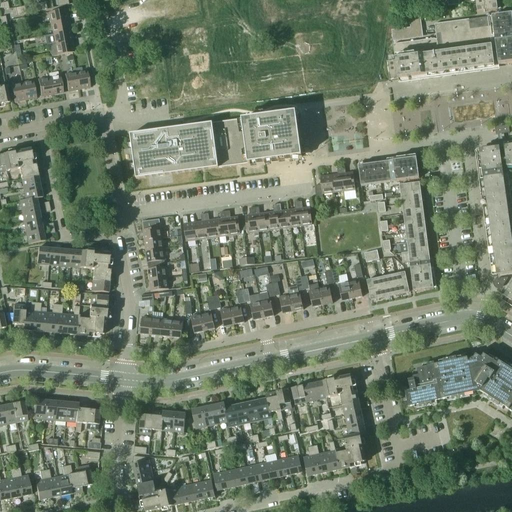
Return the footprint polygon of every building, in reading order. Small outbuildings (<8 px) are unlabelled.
[(475,0),(477,13),(498,10),(500,9),(499,0),(475,0)] [(51,24),(68,20),(66,9),(48,13),(51,24)] [(408,15),(410,28),(391,30),(392,37),(394,36),(395,41),(410,39),(409,34),(417,33),(417,31),(422,30),(420,15),(415,16),(415,14),(408,15)] [(442,45),(445,65),(446,73),(457,71),(456,69),(464,68),(465,70),(466,70),(466,68),(474,67),(474,69),(485,67),(483,56),(492,54),(493,66),(511,63),(511,14),(492,17),(469,20),(434,24),(436,35),(441,34),(442,45)] [(53,34),(70,31),(68,20),(51,24),(53,34)] [(55,45),(72,42),(70,31),(53,34),(55,45)] [(394,61),(387,62),(389,80),(389,81),(398,79),(399,79),(437,74),(436,66),(445,65),(442,45),(438,46),(438,43),(437,39),(433,39),(431,39),(423,40),(393,45),(395,56),(394,56),(394,55),(388,55),(388,60),(394,60),(394,61)] [(52,57),(74,53),(72,42),(55,45),(50,46),(49,50),(49,53),(52,57)] [(87,71),(76,73),(79,90),(90,88),(87,71)] [(79,90),(76,73),(65,75),(68,92),(79,90)] [(60,76),(49,78),(52,95),(63,93),(60,76)] [(52,95),(49,78),(38,80),(41,98),(52,95)] [(33,81),(22,83),(25,101),(36,98),(33,81)] [(25,101),(22,83),(11,85),(14,103),(25,101)] [(0,105),(9,104),(5,87),(0,88),(0,105)] [(136,179),(302,157),(296,112),(130,134),(136,179)] [(508,123),(494,125),(495,132),(509,130),(508,123)] [(479,151),(482,170),(483,178),(487,206),(491,234),(496,275),(497,275),(498,281),(499,286),(499,290),(499,292),(504,296),(504,297),(511,302),(511,204),(507,205),(507,203),(503,175),(502,166),(500,149),(500,148),(479,151)] [(30,150),(2,155),(5,172),(19,169),(21,180),(38,177),(34,160),(32,161),(30,150)] [(361,187),(419,179),(417,159),(416,159),(398,161),(383,163),(363,166),(359,166),(361,187)] [(344,192),(341,167),(337,168),(338,175),(331,176),(333,193),(344,192)] [(341,167),(344,192),(355,190),(353,173),(345,174),(345,167),(341,167)] [(333,193),(331,176),(320,177),(321,185),(315,186),(317,199),(323,198),(322,195),(333,193)] [(21,180),(23,191),(40,188),(38,177),(21,180)] [(400,186),(401,195),(421,193),(420,183),(400,186)] [(23,191),(25,200),(25,201),(36,199),(42,198),(40,188),(23,191)] [(401,195),(402,205),(422,202),(421,193),(401,195)] [(19,201),(22,213),(38,210),(36,199),(25,201),(25,200),(19,201)] [(295,210),(288,211),(290,228),(301,227),(298,202),(294,203),(295,210)] [(298,202),(301,227),(312,225),(310,208),(303,209),(302,202),(298,202)] [(422,202),(402,205),(403,215),(424,212),(422,202)] [(274,213),(267,214),(269,231),(279,229),(277,205),(273,206),(274,213)] [(277,205),(279,229),(290,228),(288,211),(281,212),(280,205),(277,205)] [(255,208),(258,232),(269,231),(267,214),(260,215),(259,207),(255,208)] [(249,209),(250,216),(245,217),(247,234),(254,233),(255,237),(259,237),(258,232),(255,208),(249,209)] [(24,224),(40,220),(38,210),(22,213),(24,224)] [(226,212),(229,236),(240,235),(238,218),(230,218),(230,211),(226,212)] [(229,236),(226,212),(222,212),(223,219),(216,220),(218,238),(229,236)] [(403,215),(405,224),(425,221),(424,212),(403,215)] [(218,238),(216,220),(209,221),(208,214),(204,215),(207,239),(218,238)] [(207,239),(204,215),(201,215),(202,222),(195,223),(197,240),(207,239)] [(197,240),(195,223),(188,224),(187,217),(183,218),(186,242),(197,240)] [(24,224),(26,234),(42,231),(40,220),(24,224)] [(142,222),(145,241),(162,239),(161,228),(160,228),(159,220),(142,222)] [(405,224),(406,234),(426,231),(425,221),(405,224)] [(28,245),(43,242),(45,242),(42,231),(26,234),(28,245)] [(406,234),(407,243),(427,241),(426,231),(406,234)] [(145,241),(146,252),(163,249),(162,239),(145,241)] [(407,243),(408,253),(429,250),(427,241),(407,243)] [(51,266),(52,249),(38,248),(36,265),(51,266)] [(65,267),(66,251),(52,249),(51,266),(65,267)] [(165,264),(163,249),(146,252),(147,263),(148,263),(148,266),(165,264)] [(408,253),(410,262),(430,260),(429,250),(408,253)] [(79,269),(80,252),(66,251),(65,267),(79,269)] [(366,263),(379,260),(377,251),(364,254),(366,263)] [(93,270),(95,253),(80,252),(79,269),(93,270)] [(109,255),(95,253),(93,270),(92,281),(109,283),(110,266),(108,266),(109,255)] [(271,253),(264,254),(265,264),(272,263),(271,253)] [(239,260),(240,267),(255,265),(254,258),(239,260)] [(410,262),(411,270),(413,292),(434,289),(436,288),(433,259),(430,260),(410,262)] [(148,269),(150,281),(167,278),(165,264),(148,266),(148,269)] [(190,265),(191,273),(200,272),(199,264),(190,265)] [(357,279),(363,277),(360,265),(354,266),(357,279)] [(327,285),(339,282),(337,270),(325,273),(327,285)] [(222,273),(214,274),(215,278),(219,281),(224,280),(222,273)] [(400,295),(409,293),(405,273),(395,275),(400,295)] [(206,275),(198,276),(199,283),(207,282),(206,275)] [(400,295),(395,275),(386,277),(390,297),(400,295)] [(309,291),(312,308),(323,306),(319,289),(318,284),(309,286),(307,276),(295,279),(298,291),(309,289),(310,291),(309,291)] [(390,297),(386,277),(376,279),(381,299),(390,297)] [(168,289),(167,278),(150,281),(151,292),(168,289)] [(381,299),(376,279),(367,281),(371,301),(381,299)] [(359,280),(348,283),(352,300),(362,297),(359,280)] [(91,292),(108,294),(109,283),(92,281),(91,292)] [(277,283),(266,286),(267,293),(268,298),(280,295),(277,283)] [(352,300),(348,283),(338,285),(342,302),(352,300)] [(329,287),(319,289),(323,306),(333,304),(329,287)] [(242,291),(236,292),(239,304),(251,302),(249,297),(248,289),(242,291)] [(267,293),(258,294),(260,302),(263,319),(274,317),(270,300),(269,300),(268,298),(267,293)] [(300,293),(289,295),(293,312),(303,310),(300,293)] [(251,304),(249,304),(253,321),(263,319),(260,302),(258,294),(249,297),(251,302),(251,304)] [(293,312),(289,295),(279,298),(283,315),(293,312)] [(90,307),(106,308),(107,297),(91,296),(90,307)] [(209,311),(221,308),(218,296),(206,298),(209,311)] [(33,332),(36,303),(31,303),(30,312),(25,312),(24,311),(23,326),(22,331),(33,332)] [(41,304),(36,303),(33,332),(44,333),(46,313),(40,313),(41,304)] [(12,325),(23,326),(24,311),(25,312),(25,306),(14,305),(12,325)] [(55,334),(58,305),(53,305),(52,314),(46,313),(44,333),(55,334)] [(62,306),(58,305),(55,334),(66,335),(68,315),(62,315),(62,306)] [(241,306),(230,308),(234,325),(244,323),(241,306)] [(77,336),(79,319),(79,316),(78,316),(79,307),(74,307),(73,316),(68,315),(66,335),(77,336)] [(79,319),(77,336),(93,337),(93,335),(104,336),(106,308),(90,307),(88,320),(79,319)] [(234,325),(230,308),(220,311),(224,328),(234,325)] [(151,336),(161,337),(162,319),(163,314),(153,313),(153,318),(152,318),(151,336)] [(211,313),(201,315),(204,332),(215,330),(211,313)] [(204,332),(201,315),(190,317),(194,334),(204,332)] [(140,335),(151,336),(152,318),(142,317),(140,335)] [(171,338),(173,320),(162,319),(161,337),(171,338)] [(183,322),(173,320),(171,338),(181,339),(183,322)] [(480,392),(484,395),(483,397),(502,409),(504,407),(511,412),(511,413),(511,415),(511,366),(505,363),(504,365),(490,356),(488,358),(483,355),(481,358),(476,355),(473,359),(468,360),(467,358),(462,360),(461,357),(439,362),(439,364),(435,365),(434,363),(422,365),(423,368),(417,369),(419,376),(413,377),(413,380),(408,381),(410,391),(407,391),(400,393),(402,402),(407,401),(408,407),(414,406),(414,409),(437,404),(436,401),(447,399),(447,402),(470,397),(469,394),(480,392)] [(351,376),(337,379),(340,396),(343,407),(359,403),(355,386),(353,387),(351,376)] [(325,399),(340,396),(337,379),(322,382),(325,399)] [(310,402),(325,399),(322,382),(306,386),(310,402)] [(295,405),(310,402),(306,386),(291,389),(295,405)] [(288,390),(277,392),(281,411),(292,409),(288,390)] [(283,420),(281,411),(277,392),(265,394),(267,400),(267,399),(270,413),(271,413),(276,412),(278,421),(283,420)] [(272,418),(271,413),(270,413),(267,399),(267,400),(257,402),(261,421),(272,418)] [(32,420),(43,421),(45,401),(34,400),(32,420)] [(43,421),(54,422),(56,402),(45,401),(43,421)] [(13,404),(16,423),(28,421),(24,402),(13,404)] [(54,422),(65,423),(67,403),(56,402),(54,422)] [(250,423),(261,421),(257,402),(246,404),(250,423)] [(65,423),(76,424),(78,404),(67,403),(65,423)] [(217,425),(227,423),(228,423),(225,409),(224,403),(213,406),(217,425)] [(343,407),(349,437),(360,435),(360,436),(366,434),(359,403),(343,407)] [(2,407),(6,426),(16,423),(13,404),(2,407)] [(81,424),(86,424),(87,425),(88,410),(89,405),(78,404),(76,424),(75,433),(80,433),(81,424)] [(239,425),(250,423),(246,404),(235,406),(239,425)] [(207,427),(217,425),(213,406),(202,408),(207,427)] [(228,428),(239,425),(235,406),(225,409),(228,423),(227,423),(228,428)] [(196,430),(207,427),(202,408),(192,411),(196,430)] [(99,411),(88,410),(87,425),(86,424),(86,430),(97,431),(99,411)] [(162,431),(164,412),(152,411),(152,416),(151,430),(152,430),(157,431),(156,440),(161,441),(162,431)] [(162,431),(173,432),(174,413),(164,412),(162,431)] [(186,414),(174,413),(173,432),(184,433),(186,414)] [(151,436),(152,430),(151,430),(152,416),(141,415),(139,435),(151,436)] [(366,462),(360,436),(360,435),(349,437),(343,438),(346,451),(336,454),(340,470),(356,467),(355,464),(366,462)] [(340,470),(336,454),(336,451),(335,451),(334,442),(329,443),(331,452),(325,454),(329,473),(340,470)] [(329,473),(325,454),(319,455),(317,446),(312,447),(318,475),(329,473)] [(307,477),(318,475),(312,447),(308,448),(309,457),(303,458),(307,477)] [(299,456),(288,459),(291,475),(302,473),(299,456)] [(134,471),(150,467),(149,461),(146,462),(146,458),(133,457),(133,463),(133,465),(134,471)] [(281,478),(291,475),(288,459),(277,461),(281,478)] [(270,480),(281,478),(277,461),(266,464),(270,480)] [(260,482),(270,480),(266,464),(256,466),(260,482)] [(65,467),(71,495),(82,493),(81,488),(78,474),(77,474),(72,475),(70,466),(65,467)] [(81,488),(92,485),(91,481),(90,475),(88,466),(76,469),(77,474),(78,474),(81,488)] [(249,485),(260,482),(256,466),(245,468),(249,485)] [(71,495),(65,467),(61,468),(62,477),(57,478),(60,497),(71,495)] [(153,478),(150,467),(134,471),(136,481),(153,478)] [(19,468),(15,469),(20,497),(31,495),(27,476),(21,477),(19,468)] [(238,487),(249,485),(245,468),(235,470),(238,487)] [(10,500),(20,497),(15,469),(10,470),(11,479),(6,480),(10,500)] [(60,497),(57,478),(51,479),(49,470),(44,471),(50,499),(60,497)] [(228,489),(238,487),(235,470),(224,473),(228,489)] [(50,499),(44,471),(39,472),(41,481),(35,482),(39,501),(50,499)] [(168,472),(163,480),(167,483),(173,475),(168,472)] [(217,492),(228,489),(224,473),(213,475),(217,492)] [(145,511),(148,511),(175,506),(172,490),(156,493),(153,478),(136,481),(141,502),(143,502),(145,511)] [(0,501),(10,500),(6,480),(0,481),(0,501)] [(211,481),(201,483),(205,500),(215,497),(211,481)] [(201,483),(191,485),(195,502),(205,500),(201,483)] [(191,485),(182,487),(185,504),(195,502),(191,485)] [(182,487),(172,490),(175,506),(185,504),(182,487)]
